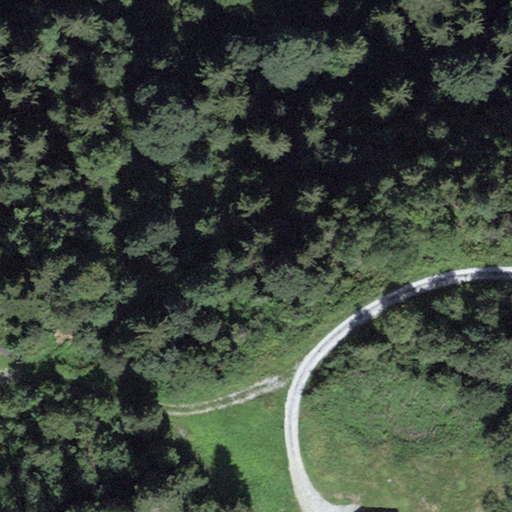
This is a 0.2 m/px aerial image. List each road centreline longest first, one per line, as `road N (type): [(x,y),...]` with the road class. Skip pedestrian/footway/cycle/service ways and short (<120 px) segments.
road 1 (track): [(511,273),(458,276),(404,292),(355,319),(314,356),(295,387),(290,417),(310,511)]
road 2 (track): [(301,374),(207,405),(134,406),(45,381),(0,385)]
